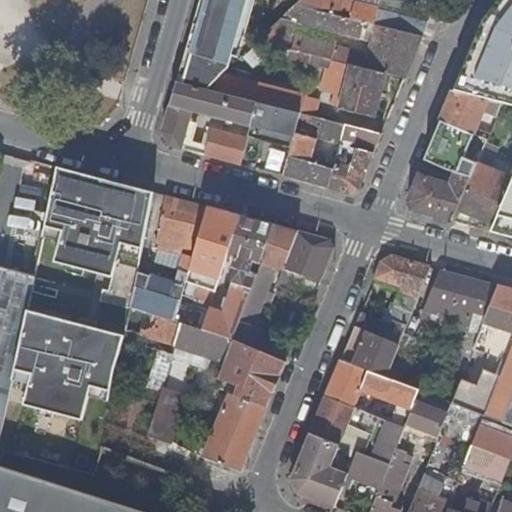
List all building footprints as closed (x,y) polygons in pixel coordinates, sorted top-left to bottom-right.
[(191,35),(186,52),(232,65),(248,0),(208,0),(202,24),(195,22),(195,23),(201,25),(198,37),(191,35)] [(299,0),(296,4),(346,17),(348,11),(343,10),(345,0),(299,0)] [(361,38),(365,21),(346,17),(296,4),(258,40),(288,48),(295,21),(361,38)] [(377,24),(399,30),(401,22),(375,15),(373,24),(377,24)] [(422,36),(427,25),(402,18),(401,22),(399,30),(422,36)] [(422,36),(399,30),(377,24),(368,54),(335,45),(336,42),(305,34),(301,51),(316,55),(332,59),(387,73),(405,78),(422,36)] [(316,55),(301,51),(288,48),(258,40),(249,49),(314,64),(316,55)] [(332,59),(316,55),(314,64),(330,68),(332,59)] [(376,117),(387,73),(332,59),(330,68),(342,71),(348,73),(346,78),(341,77),(339,84),(344,85),(339,108),(376,117)] [(503,69),(467,59),(454,91),(488,99),(494,101),(503,69)] [(511,71),(503,69),(494,101),(511,105),(511,71)] [(301,113),(315,117),(319,100),(222,76),(207,89),(258,102),(301,113)] [(258,102),(207,89),(178,82),(163,132),(170,144),(190,150),(192,141),(200,113),(234,122),(231,133),(213,128),(208,145),(201,143),(198,152),(241,164),(244,155),(247,145),(249,136),(255,115),(258,102)] [(333,106),(339,108),(344,85),(339,84),(333,106)] [(488,99),(454,91),(442,121),(475,134),(488,99)] [(284,175),(330,188),(335,169),(312,162),(318,138),(341,143),(346,125),(315,117),(301,113),(298,126),(292,147),(284,175)] [(292,147),(298,126),(255,115),(249,136),(247,145),(244,155),(241,164),(256,168),(264,140),(292,147)] [(360,190),(382,134),(346,125),(341,143),(357,147),(349,166),(336,162),(335,169),(330,188),(351,194),(360,190)] [(190,150),(198,152),(201,143),(192,141),(190,150)] [(511,159),(485,148),(479,161),(511,174),(511,159)] [(460,161),(456,171),(473,177),(477,168),(460,161)] [(477,168),(473,177),(459,210),(495,224),(511,183),(511,174),(479,161),(477,168)] [(162,191),(67,168),(52,228),(70,232),(63,262),(122,277),(131,241),(148,245),(162,191)] [(473,177),(456,171),(451,183),(420,173),(409,202),(413,210),(455,221),(459,210),(473,177)] [(511,183),(495,224),(492,231),(510,236),(511,231),(511,183)] [(24,187),(13,237),(38,243),(49,193),(24,187)] [(190,273),(209,207),(167,196),(156,248),(183,255),(179,270),(190,273)] [(187,282),(217,292),(230,253),(243,216),(209,207),(190,273),(187,282)] [(204,329),(234,339),(258,275),(264,262),(277,225),(243,216),(230,253),(237,255),(227,284),(234,287),(225,314),(211,308),(204,329)] [(289,270),(321,281),(336,247),(332,239),(277,225),(264,262),(283,268),(281,273),(287,275),(289,270)] [(401,344),(406,332),(414,311),(432,267),(395,256),(384,261),(377,277),(409,287),(407,293),(400,290),(387,323),(362,313),(357,326),(369,331),(387,339),(401,344)] [(0,447),(1,448),(7,417),(14,386),(36,275),(0,265),(0,447)] [(190,273),(179,270),(175,284),(151,275),(139,272),(132,307),(176,321),(187,282),(190,273)] [(500,286),(443,270),(429,305),(459,314),(457,320),(454,327),(465,329),(470,329),(469,337),(466,337),(453,367),(466,371),(475,349),(500,286)] [(237,340),(261,350),(268,333),(252,326),(258,309),(259,309),(271,280),(258,275),(234,339),(237,340)] [(511,352),(511,288),(500,286),(475,349),(490,354),(479,385),(462,379),(453,402),(454,403),(486,415),(487,416),(511,352)] [(459,314),(429,305),(424,318),(454,327),(457,320),(459,314)] [(161,339),(176,344),(182,322),(176,321),(132,307),(127,329),(161,339)] [(128,334),(35,311),(20,369),(36,373),(28,405),(88,420),(97,385),(114,389),(128,334)] [(175,346),(225,362),(234,339),(204,329),(182,322),(176,344),(175,346)] [(399,348),(401,344),(387,339),(369,331),(357,326),(343,360),(355,365),(387,377),(399,348)] [(417,337),(406,332),(401,344),(399,348),(411,353),(417,337)] [(162,393),(175,346),(176,344),(161,339),(147,387),(162,393)] [(239,385),(235,394),(268,408),(273,397),(288,361),(261,350),(237,340),(234,339),(225,362),(219,380),(239,385)] [(511,352),(487,416),(511,425),(511,352)] [(327,396),(361,408),(369,411),(376,393),(413,408),(419,394),(421,390),(387,377),(355,365),(343,360),(327,396)] [(453,402),(421,390),(419,394),(413,408),(410,417),(407,424),(441,435),(454,403),(453,402)] [(268,408),(235,394),(227,397),(203,456),(242,470),(268,408)] [(311,433),(340,444),(354,411),(359,413),(361,408),(327,396),(311,433)] [(149,436),(169,444),(181,406),(160,399),(149,436)] [(486,415),(454,403),(441,435),(438,443),(448,447),(453,437),(475,444),(483,425),(486,415)] [(340,444),(346,447),(353,449),(361,428),(369,411),(361,408),(359,413),(354,411),(340,444)] [(391,464),(397,447),(406,426),(369,411),(361,428),(373,433),(365,454),(391,464)] [(511,435),(483,425),(475,444),(462,475),(471,478),(475,468),(496,477),(492,486),(500,489),(511,460),(511,458),(511,435)] [(361,428),(353,449),(357,451),(365,454),(373,433),(361,428)] [(340,444),(311,433),(293,477),(298,492),(336,507),(343,488),(349,473),(332,466),(339,449),(345,451),(346,447),(340,444)] [(387,473),(379,493),(378,495),(371,511),(401,511),(402,510),(397,509),(399,504),(396,502),(411,465),(405,462),(408,453),(397,447),(391,464),(387,473)] [(349,473),(343,488),(347,490),(353,476),(375,485),(373,491),(379,493),(387,473),(391,464),(365,454),(357,451),(349,473)] [(0,511),(137,511),(17,474),(0,469),(0,511)] [(455,492),(423,480),(419,490),(452,502),(455,492)] [(511,490),(508,489),(502,503),(511,506),(511,490)] [(409,511),(447,511),(449,508),(452,502),(419,490),(409,511)] [(447,511),(477,511),(480,507),(477,503),(475,502),(473,501),(470,502),(468,507),(467,507),(465,511),(460,511),(449,508),(447,511)] [(511,511),(511,506),(502,503),(498,511),(511,511)]
